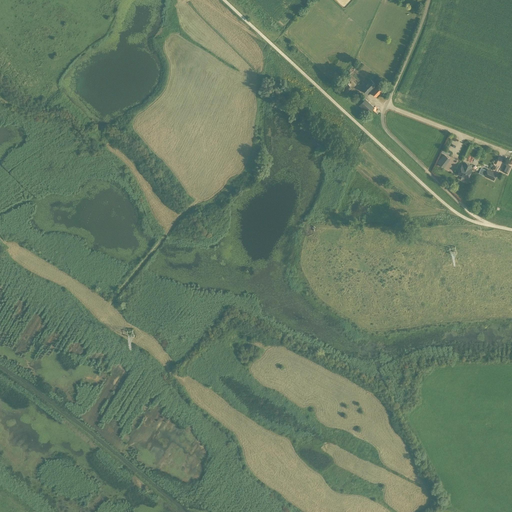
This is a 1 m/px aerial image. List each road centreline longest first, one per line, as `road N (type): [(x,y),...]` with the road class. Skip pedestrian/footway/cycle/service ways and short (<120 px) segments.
road 1 (unclassified): [(487,224),(444,203),(223,0)]
road 2 (unclassified): [(429,0),(383,126),(487,224)]
